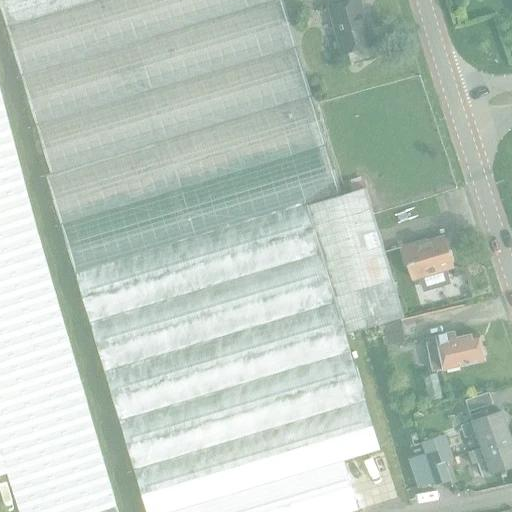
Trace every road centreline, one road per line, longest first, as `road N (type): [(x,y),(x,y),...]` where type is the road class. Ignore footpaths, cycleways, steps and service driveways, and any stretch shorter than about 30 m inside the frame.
road 1 (tertiary): [(511,281),(462,132)]
road 2 (unclassified): [(391,511),(511,485)]
